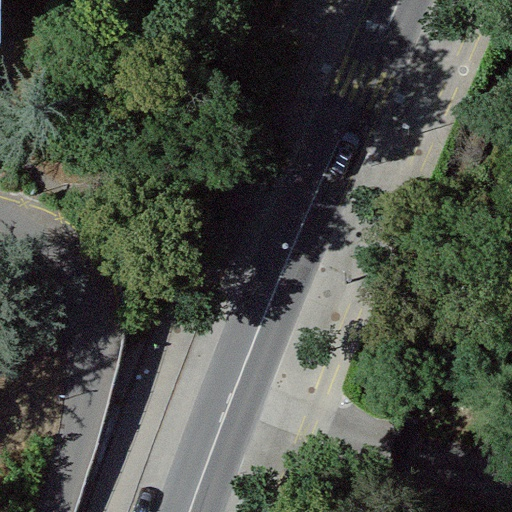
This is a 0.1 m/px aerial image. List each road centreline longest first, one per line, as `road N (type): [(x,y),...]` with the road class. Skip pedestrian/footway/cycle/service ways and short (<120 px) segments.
road 1 (primary): [(191,511),(310,207),(402,0)]
road 2 (residential): [(0,216),(63,249),(98,307),(90,402),(55,511)]
